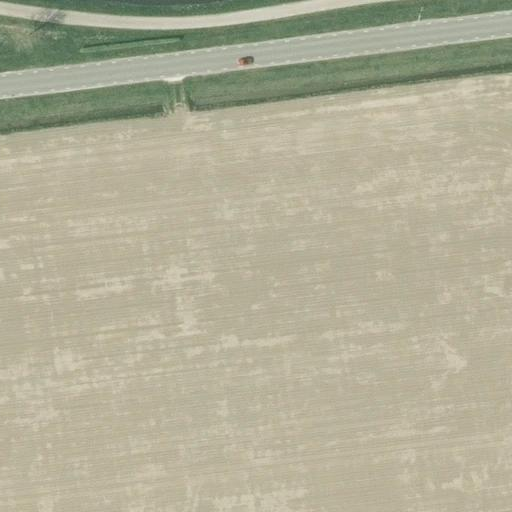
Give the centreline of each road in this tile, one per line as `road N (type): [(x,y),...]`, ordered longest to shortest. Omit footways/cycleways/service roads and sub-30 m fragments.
road 1 (primary): [(511,22),(0,86)]
road 2 (unclassified): [(0,8),(135,23),(351,0)]
